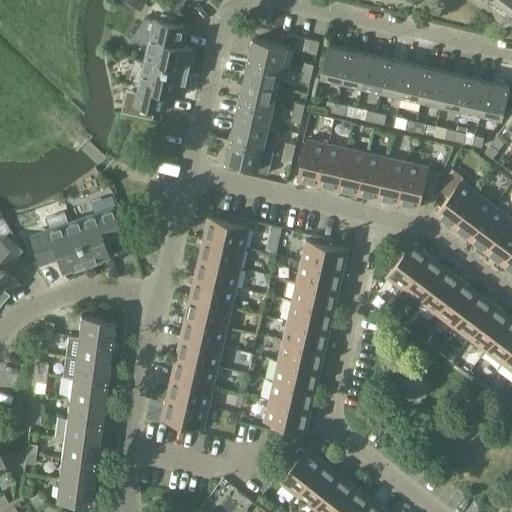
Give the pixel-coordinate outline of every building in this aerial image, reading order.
[(123,0),(139,9),(144,0),(123,0)] [(511,0),(492,0),(509,12),(511,7),(511,0)] [(160,20),(174,23),(176,16),(161,13),(160,20)] [(151,38),(145,62),(188,72),(190,66),(192,67),(194,58),(192,57),(194,48),(180,45),(184,26),(174,23),(160,20),(157,19),(152,39),(151,38)] [(254,38),(249,59),(282,66),(287,45),(254,38)] [(321,77),(342,82),(350,49),(329,44),(321,77)] [(342,82),(362,87),(369,54),(350,49),(342,82)] [(362,87),(382,91),(389,58),(369,54),(362,87)] [(382,91),(401,96),(409,63),(389,58),(382,91)] [(249,59),(244,79),(277,86),(282,66),(249,59)] [(188,72),(145,62),(140,85),(142,86),(137,105),(164,111),(169,92),(183,95),(185,86),(188,86),(190,78),(187,77),(188,72)] [(304,62),(303,71),(311,73),(313,64),(304,62)] [(401,96),(421,101),(429,67),(409,63),(401,96)] [(421,101),(441,105),(449,72),(429,67),(421,101)] [(311,73),(303,71),(301,80),(309,82),(311,73)] [(441,105),(461,110),(469,76),(449,72),(441,105)] [(461,110),(481,114),(489,81),(469,76),(461,110)] [(244,79),(240,98),(273,106),(277,86),(244,79)] [(489,81),(481,114),(502,119),(510,86),(489,81)] [(240,98),(235,118),(268,126),(269,126),(273,106),(240,98)] [(326,110),(335,112),(337,103),(328,100),(326,110)] [(296,101),(294,111),(302,113),(305,103),(296,101)] [(337,103),(335,112),(344,114),(346,105),(337,103)] [(365,119),(375,121),(377,112),(367,109),(365,119)] [(302,113),(294,111),(291,120),(300,122),(302,113)] [(377,112),(375,121),(385,123),(387,114),(377,112)] [(235,118),(230,138),(274,148),(278,128),(269,126),(268,126),(235,118)] [(405,128),(415,130),(417,121),(407,118),(405,128)] [(417,121),(415,130),(424,132),(427,123),(417,121)] [(458,125),(457,130),(455,139),(464,142),(468,127),(458,125)] [(445,137),(455,139),(457,130),(447,128),(445,137)] [(473,144),(482,146),(484,136),(475,134),(473,144)] [(274,148),(230,138),(226,159),(255,166),(254,170),(268,173),(274,148)] [(297,180),(318,185),(328,143),(307,138),(297,180)] [(286,141),(284,151),(293,153),(295,144),(286,141)] [(318,185),(338,189),(348,147),(328,143),(318,185)] [(485,151),(493,157),(498,150),(491,144),(485,151)] [(338,189),(358,194),(368,152),(348,147),(338,189)] [(293,153),(284,151),(282,160),(291,162),(293,153)] [(358,194),(378,198),(388,157),(368,152),(358,194)] [(378,198),(398,203),(407,161),(388,157),(378,198)] [(407,161),(398,203),(419,208),(428,166),(407,161)] [(435,214),(452,227),(478,193),(477,192),(495,168),(492,165),(474,189),(461,180),(435,214)] [(452,227),(469,239),(494,205),(478,193),(452,227)] [(469,239),(485,251),(511,217),(494,205),(469,239)] [(93,214),(70,222),(85,263),(90,261),(91,264),(99,261),(98,259),(107,256),(103,242),(121,236),(113,209),(94,216),(93,214)] [(208,217),(203,238),(245,247),(250,226),(208,217)] [(485,251),(501,264),(511,249),(511,218),(511,217),(485,251)] [(85,263),(70,222),(48,229),(48,231),(29,237),(38,263),(57,257),(62,271),(71,268),(72,270),(80,267),(79,265),(85,263)] [(203,238),(199,258),(241,267),(245,247),(203,238)] [(0,297),(1,298),(5,294),(6,296),(12,289),(11,287),(17,280),(6,271),(19,256),(0,239),(0,297)] [(306,239),(301,260),(343,270),(348,249),(306,239)] [(387,276),(404,289),(429,255),(412,242),(387,276)] [(511,249),(501,264),(511,271),(511,249)] [(404,289),(420,301),(446,267),(429,255),(404,289)] [(199,258),(194,277),(236,287),(241,267),(199,258)] [(301,260),(297,280),(338,290),(343,270),(301,260)] [(420,301),(436,313),(462,279),(446,267),(420,301)] [(194,277),(189,298),(231,307),(236,287),(194,277)] [(436,313),(453,326),(478,291),(462,279),(436,313)] [(297,280),(292,300),(334,310),(338,290),(297,280)] [(453,326),(469,338),(495,304),(478,291),(453,326)] [(189,298),(185,317),(227,327),(231,307),(189,298)] [(292,300),(288,320),(329,330),(334,310),(292,300)] [(469,338),(485,350),(511,316),(495,304),(469,338)] [(45,316),(43,331),(52,332),(53,322),(70,316),(67,308),(45,316)] [(80,315),(77,336),(111,340),(114,319),(80,315)] [(485,350),(502,362),(511,348),(511,316),(485,350)] [(185,317),(180,337),(222,347),(227,327),(185,317)] [(288,320),(283,340),(325,349),(329,330),(288,320)] [(52,332),(43,331),(41,341),(51,342),(52,332)] [(77,336),(74,356),(108,361),(111,340),(77,336)] [(180,337),(176,357),(218,367),(222,347),(180,337)] [(283,340),(278,360),(320,369),(325,349),(283,340)] [(511,348),(502,362),(511,370),(511,348)] [(74,356),(72,376),(106,381),(108,361),(74,356)] [(176,357),(171,377),(213,387),(218,367),(176,357)] [(278,360),(274,380),(316,389),(320,369),(278,360)] [(38,362),(37,372),(46,373),(48,363),(38,362)] [(53,374),(46,373),(37,372),(36,381),(51,383),(53,374)] [(72,376),(69,396),(103,401),(106,381),(72,376)] [(171,377),(167,397),(208,406),(213,387),(171,377)] [(274,380),(269,399),(311,409),(316,389),(274,380)] [(69,396),(66,417),(100,421),(103,401),(69,396)] [(208,406),(167,397),(162,418),(203,427),(208,406)] [(311,409),(269,399),(264,420),(306,430),(311,409)] [(33,402),(31,411),(41,412),(42,403),(33,402)] [(45,413),(41,412),(31,411),(30,421),(44,423),(45,413)] [(66,417),(63,437),(97,442),(100,421),(66,417)] [(63,437),(61,457),(94,462),(97,442),(63,437)] [(27,443),(26,452),(35,453),(36,444),(27,443)] [(280,482),(297,495),(323,461),(306,448),(280,482)] [(35,453),(26,452),(24,462),(34,463),(35,453)] [(61,457),(58,477),(92,482),(94,462),(61,457)] [(297,495),(313,507),(339,474),(323,461),(297,495)] [(313,507),(318,511),(335,511),(356,486),(339,474),(313,507)] [(92,482),(58,477),(55,499),(89,503),(92,482)] [(20,494),(30,495),(31,486),(21,484),(20,494)] [(335,511),(361,511),(372,499),(356,486),(335,511)] [(231,496),(239,502),(245,495),(237,489),(231,496)] [(44,500),(39,492),(30,497),(34,505),(44,500)] [(0,495),(0,507),(9,502),(4,494),(0,495)] [(245,495),(239,502),(246,508),(252,501),(245,495)] [(361,511),(387,511),(388,511),(372,499),(361,511)]
